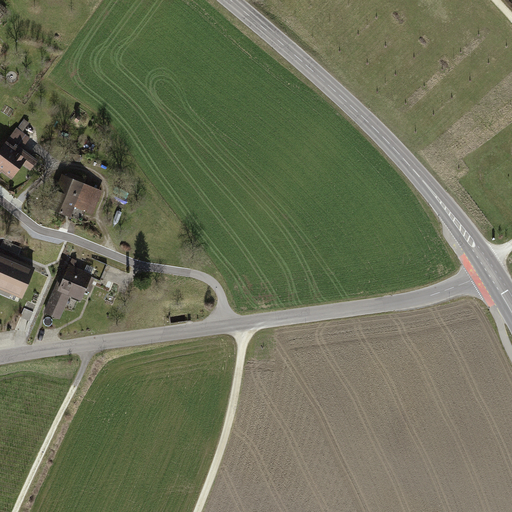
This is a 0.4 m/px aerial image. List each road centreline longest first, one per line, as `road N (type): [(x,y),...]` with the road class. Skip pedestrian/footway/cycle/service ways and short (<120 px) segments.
road 1 (tertiary): [(489,267),(403,156),(231,0)]
road 2 (residential): [(231,324),(418,299),(489,267)]
road 3 (residential): [(30,227),(136,264),(206,278),(221,289),(231,324)]
road 4 (residential): [(0,355),(231,324)]
road 5 (track): [(231,324),(242,348),(235,397),(197,511)]
road 6 (track): [(96,342),(17,511)]
